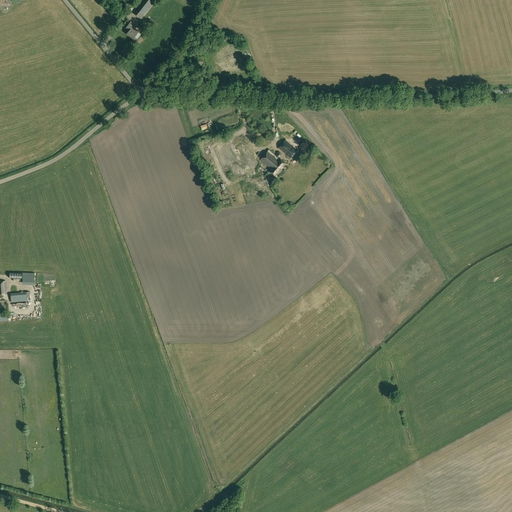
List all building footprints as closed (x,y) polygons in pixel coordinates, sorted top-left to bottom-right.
[(141,19),(154,3),(149,0),(143,0),(134,13),(141,19)] [(138,31),(135,28),(136,26),(130,21),(126,28),(129,30),(126,34),(133,38),(138,31)] [(290,159),(298,150),(286,139),(278,148),(286,155),(286,156),(290,159)] [(260,166),(254,151),(244,155),(243,153),(245,152),(240,140),(236,142),(247,171),(260,166)] [(278,158),(276,156),(269,150),(261,160),(271,169),(270,171),(275,176),(286,163),(280,158),(279,159),(278,158)] [(22,284),(34,285),(35,273),(23,272),(22,284)] [(28,301),(28,299),(30,299),(29,292),(26,292),(26,291),(10,293),(11,302),(28,301)] [(7,312),(0,313),(0,321),(8,320),(7,312)]
